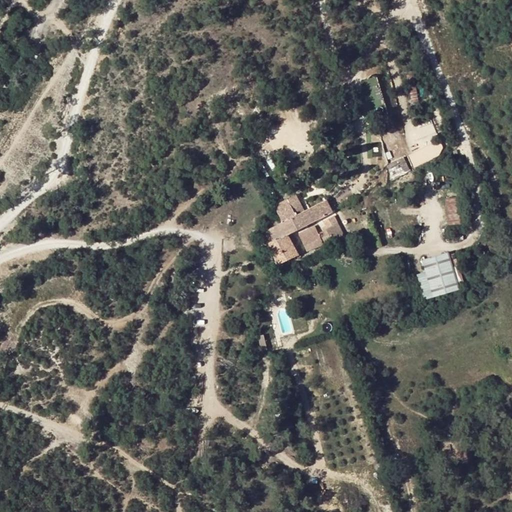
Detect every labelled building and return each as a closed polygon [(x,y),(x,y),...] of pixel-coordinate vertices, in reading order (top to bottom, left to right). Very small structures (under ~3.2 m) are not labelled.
[(461,223),(459,197),(447,197),(449,224),(461,223)] [(300,203),(273,217),(282,234),(265,242),(268,248),(261,252),(266,262),(273,257),(285,280),(302,270),(291,246),(335,223),(327,208),(307,217),(300,203)] [(341,233),(328,240),(335,254),(348,247),(341,233)] [(321,243),(304,251),(312,266),(329,257),(321,243)] [(425,298),(461,289),(451,251),(423,258),(426,271),(418,273),(425,298)] [(280,313),(284,334),(295,332),(292,320),(287,321),(285,312),(280,313)]
